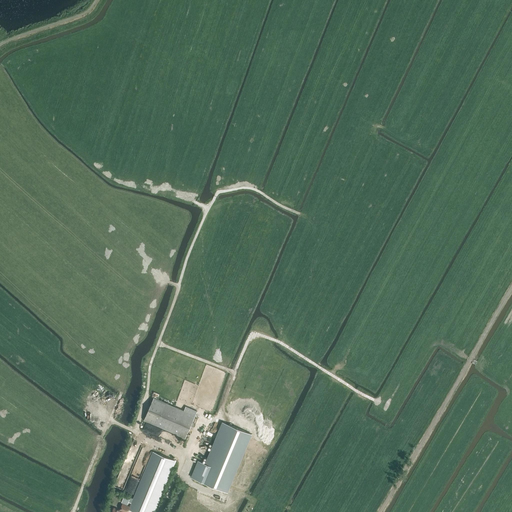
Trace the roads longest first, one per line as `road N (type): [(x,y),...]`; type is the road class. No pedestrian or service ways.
road 1 (track): [(456,351),(470,359),(380,511)]
road 2 (track): [(74,511),(121,391)]
